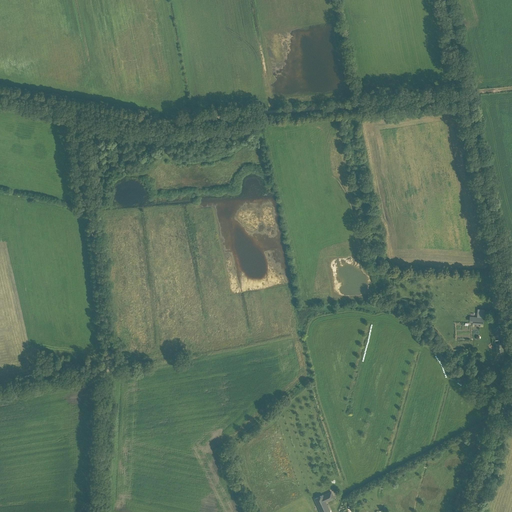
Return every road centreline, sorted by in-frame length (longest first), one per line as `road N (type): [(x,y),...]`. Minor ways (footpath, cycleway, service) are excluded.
road 1 (track): [(73,106),(110,390),(102,511)]
road 2 (track): [(466,92),(168,120),(73,106)]
road 3 (unclassified): [(511,308),(446,0)]
road 4 (unclassified): [(469,511),(511,371)]
